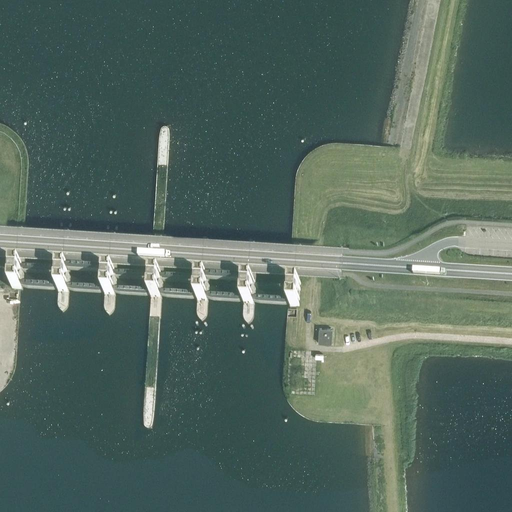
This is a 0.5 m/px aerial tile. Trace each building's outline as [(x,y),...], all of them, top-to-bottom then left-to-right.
[(21,261),(12,260),(10,283),(19,284),(20,280),(20,265),(21,261)] [(67,263),(58,263),(57,282),(57,286),(66,287),(66,283),(67,263)] [(113,266),(104,266),(103,285),(103,289),(112,290),(112,286),(113,266)] [(160,269),(151,269),(150,288),(149,292),(158,292),(159,289),(160,269)] [(206,272),(197,272),(196,291),(196,295),(205,296),(205,292),(206,272)] [(252,275),(243,275),(242,294),(242,298),(251,298),(251,295),(252,275)] [(289,297),(288,301),(297,302),(299,278),(290,278),(289,282),(289,297)] [(332,329),(319,328),(318,343),(331,344),(332,329)]
